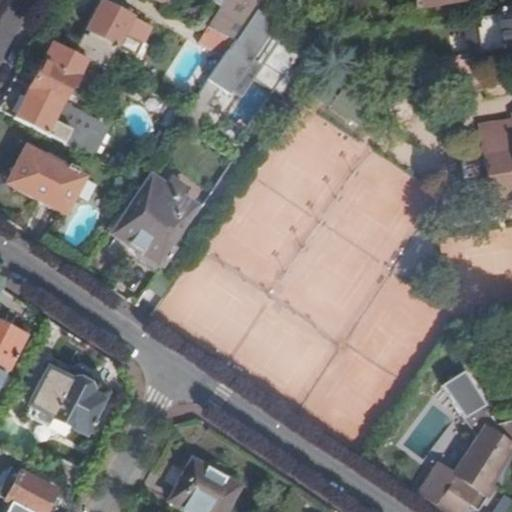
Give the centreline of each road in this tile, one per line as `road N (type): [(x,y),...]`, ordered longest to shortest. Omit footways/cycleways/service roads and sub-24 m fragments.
road 1 (residential): [(385,511),(176,374)]
road 2 (residential): [(176,374),(0,255)]
road 3 (residential): [(176,374),(105,511)]
